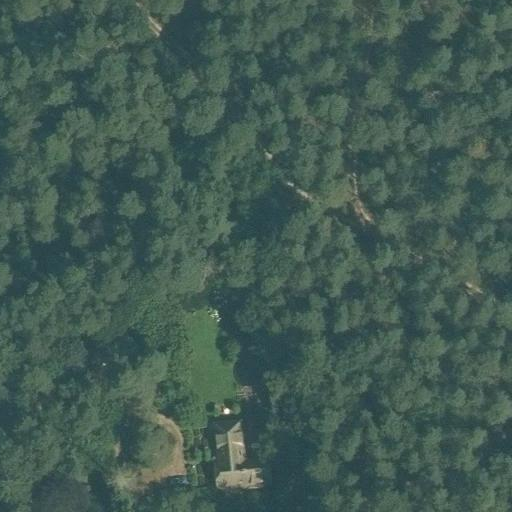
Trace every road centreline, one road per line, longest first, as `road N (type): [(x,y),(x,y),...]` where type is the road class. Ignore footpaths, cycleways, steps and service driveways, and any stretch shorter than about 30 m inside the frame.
road 1 (track): [(134,0),(304,190),(511,308)]
road 2 (track): [(352,214),(370,0)]
